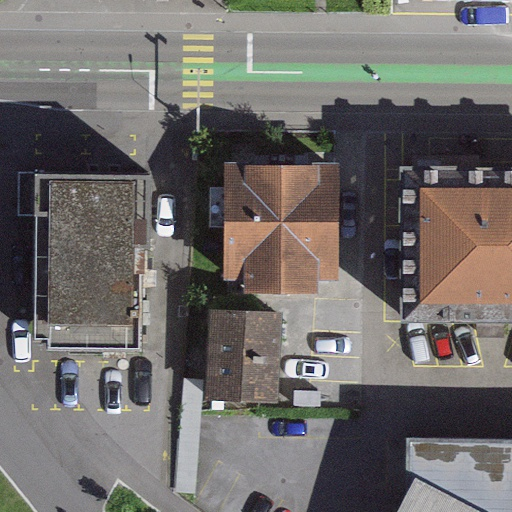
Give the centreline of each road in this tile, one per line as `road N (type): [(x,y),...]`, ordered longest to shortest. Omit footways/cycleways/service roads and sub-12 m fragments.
road 1 (primary): [(72,69),(511,74)]
road 2 (tertiary): [(82,511),(0,418)]
